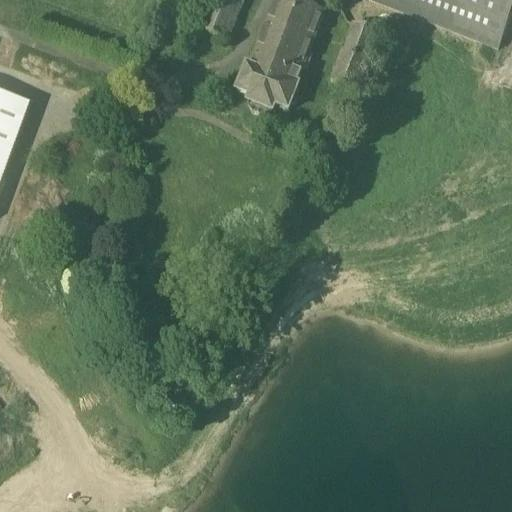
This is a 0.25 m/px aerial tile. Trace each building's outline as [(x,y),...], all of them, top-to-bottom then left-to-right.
[(230,46),(247,0),(211,0),(199,35),(230,46)] [(300,88),(328,15),(288,0),(276,0),(250,69),(246,68),(235,98),(249,103),(246,109),(276,120),(278,114),(291,119),(302,89),(300,88)] [(511,0),(361,0),(405,17),(499,53),(511,18),(511,0)] [(382,39),(353,29),(332,86),(362,97),(382,39)] [(0,189),(28,111),(0,100),(0,189)]
